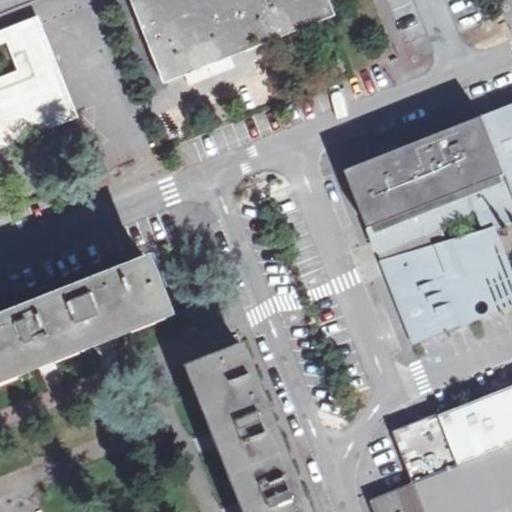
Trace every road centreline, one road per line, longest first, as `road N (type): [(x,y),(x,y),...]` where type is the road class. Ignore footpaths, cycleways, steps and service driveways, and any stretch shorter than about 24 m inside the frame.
road 1 (residential): [(212,179),(511,55)]
road 2 (residential): [(212,179),(336,473)]
road 3 (residential): [(0,261),(212,179)]
